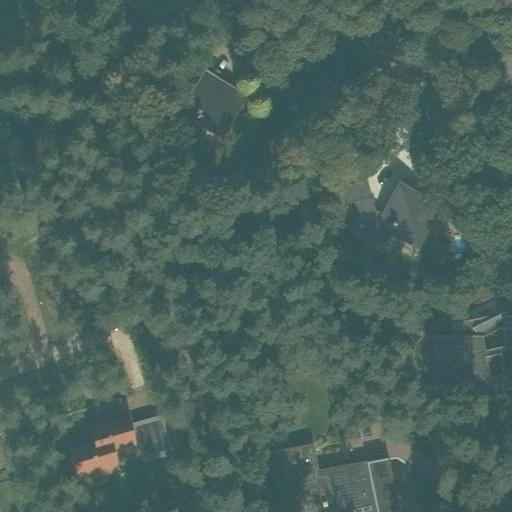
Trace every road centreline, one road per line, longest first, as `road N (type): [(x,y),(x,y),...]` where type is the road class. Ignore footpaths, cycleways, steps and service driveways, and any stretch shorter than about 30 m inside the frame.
road 1 (track): [(33,0),(71,64),(140,220),(162,285),(210,511)]
road 2 (residential): [(511,56),(409,77),(392,72),(370,0)]
road 3 (unknown): [(372,418),(511,490)]
road 4 (residential): [(0,373),(25,365),(41,339),(22,275),(0,264)]
road 5 (track): [(133,208),(0,235)]
